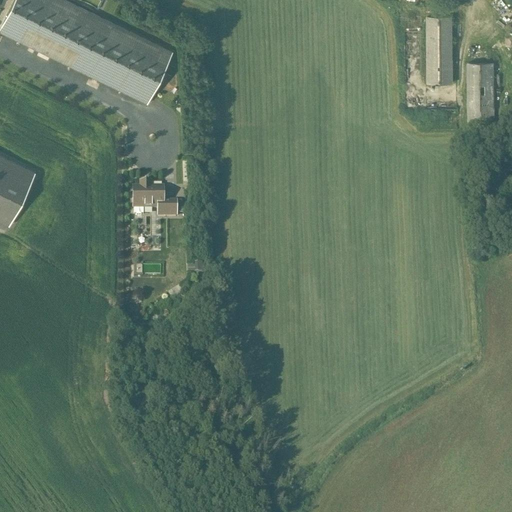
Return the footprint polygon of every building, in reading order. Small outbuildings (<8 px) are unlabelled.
[(172,52),(65,0),(13,0),(0,27),(0,31),(147,104),(172,52)] [(511,38),(487,12),(469,29),(494,56),(511,38)] [(450,18),(426,17),(427,82),(451,82),(450,18)] [(494,64),(466,63),(467,124),(491,124),(494,64)] [(0,155),(0,221),(8,225),(34,172),(0,155)] [(151,188),(151,183),(140,183),(140,188),(133,188),(133,203),(142,203),(142,205),(143,205),(143,208),(158,208),(158,216),(163,216),(163,202),(163,188),(151,188)] [(176,202),(163,202),(163,216),(176,216),(176,202)]
